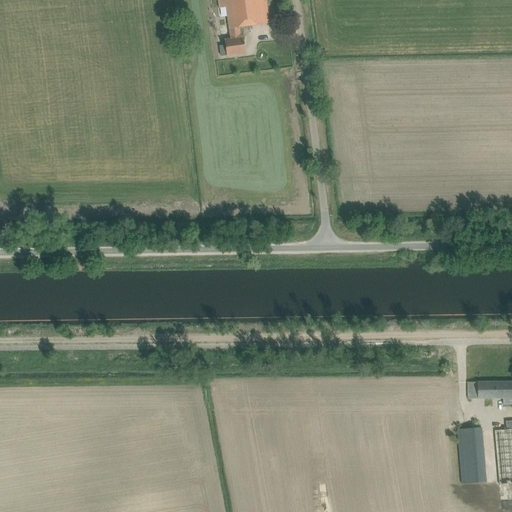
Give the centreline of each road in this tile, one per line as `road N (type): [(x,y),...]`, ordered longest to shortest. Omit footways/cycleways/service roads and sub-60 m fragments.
road 1 (track): [(511,332),(0,338)]
road 2 (unclassified): [(0,246),(330,242)]
road 3 (unclassified): [(330,242),(296,0)]
road 4 (unclassified): [(330,242),(511,239)]
